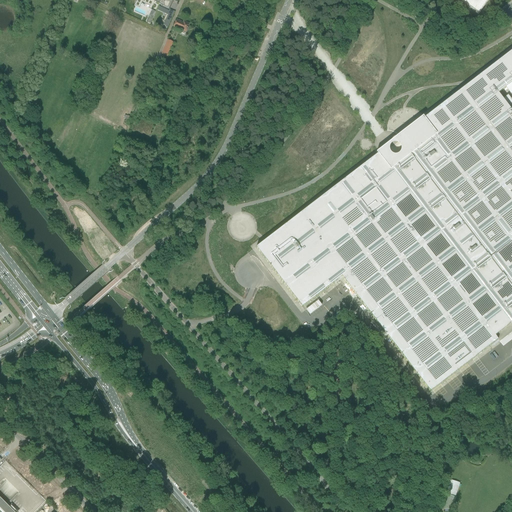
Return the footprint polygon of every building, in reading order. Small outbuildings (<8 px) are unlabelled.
[(176,0),(161,0),(160,3),(163,5),(162,7),(168,9),(172,0),(174,0),(177,1),(176,0)] [(460,0),(479,13),(488,0),(460,0)] [(167,15),(169,11),(158,6),(156,10),(167,15)] [(146,22),(147,22),(149,19),(152,20),(156,12),(152,10),(146,22)] [(168,15),(163,26),(167,28),(175,12),(170,10),(169,11),(167,15),(168,15)] [(177,20),(174,26),(174,27),(179,29),(186,32),(188,28),(187,28),(189,24),(183,22),(183,23),(177,20)] [(161,54),(167,56),(172,42),(167,40),(161,54)] [(198,58),(205,61),(211,46),(204,43),(198,58)] [(292,220),(256,248),(302,308),(342,277),(348,285),(368,312),(399,352),(430,392),(477,356),(498,340),(495,336),(503,330),(511,322),(511,111),(510,109),(511,108),(511,100),(508,95),(502,99),(498,93),(511,82),(511,50),(484,72),(483,72),(482,73),(482,74),(402,135),(412,147),(408,150),(406,147),(404,149),(406,151),(398,142),(391,148),(384,152),(392,162),(388,165),(378,151),(376,152),(378,154),(292,220)] [(451,482),(446,496),(454,499),(458,485),(451,482)] [(0,511),(14,511),(0,497),(0,511)]
